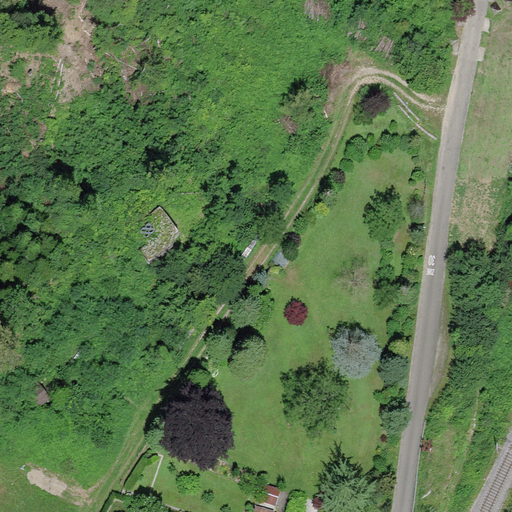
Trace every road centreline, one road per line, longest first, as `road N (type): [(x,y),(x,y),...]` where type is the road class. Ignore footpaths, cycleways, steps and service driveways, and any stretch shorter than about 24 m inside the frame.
road 1 (residential): [(402,511),(452,123),(479,0)]
road 2 (track): [(145,412),(250,273),(326,154),(347,79),(360,74),(386,83),(410,114),(452,123)]
